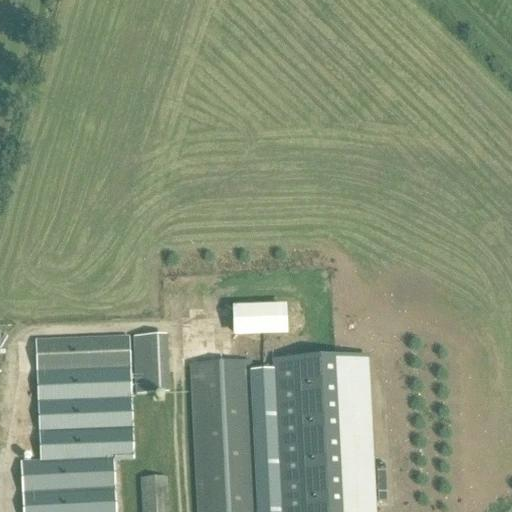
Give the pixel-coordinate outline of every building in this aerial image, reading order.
[(279,308),(238,308),(239,328),(280,328),(279,308)] [(133,338),(136,396),(169,395),(166,337),(133,338)] [(119,511),(117,462),(137,461),(131,339),(39,343),(41,372),(40,372),(43,462),(24,463),(26,511),(119,511)] [(375,511),(366,354),(271,360),(280,511),(375,511)] [(200,511),(261,511),(254,362),(193,366),(200,511)] [(387,503),(385,466),(376,466),(378,503),(387,503)] [(161,511),(160,482),(139,483),(140,511),(161,511)]
